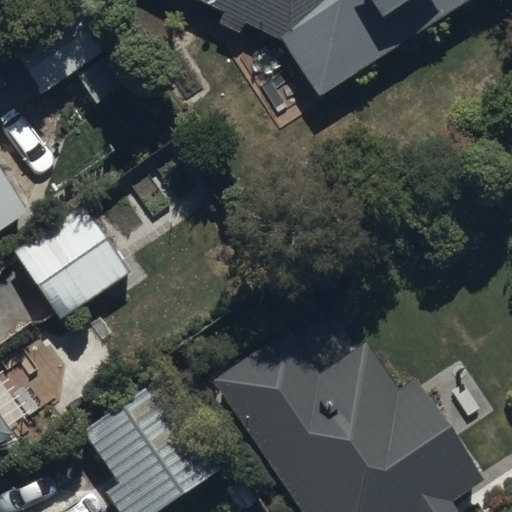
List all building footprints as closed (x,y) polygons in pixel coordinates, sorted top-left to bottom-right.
[(188,0),(282,46),(316,97),(476,0),(188,0)] [(0,174),(0,236),(28,219),(0,174)] [(85,206),(12,254),(57,324),(130,276),(85,206)] [(212,383),(299,511),(458,511),(460,511),(453,502),(482,483),(413,383),(399,392),(366,345),(320,377),(288,330),(212,383)] [(106,498),(115,511),(162,511),(224,472),(164,378),(82,430),(119,490),(106,498)] [(0,442),(13,434),(0,415),(0,442)]
